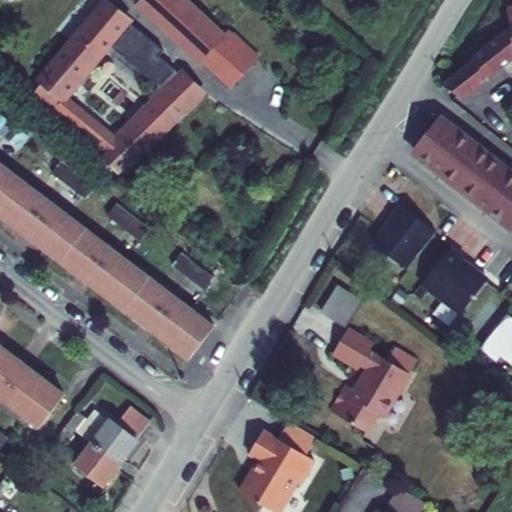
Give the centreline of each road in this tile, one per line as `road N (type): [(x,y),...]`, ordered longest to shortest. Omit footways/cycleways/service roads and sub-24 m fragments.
road 1 (unclassified): [(457,0),(198,423)]
road 2 (residential): [(198,423),(0,273)]
